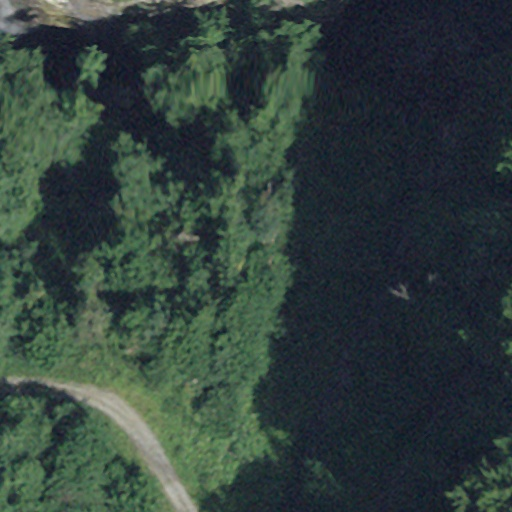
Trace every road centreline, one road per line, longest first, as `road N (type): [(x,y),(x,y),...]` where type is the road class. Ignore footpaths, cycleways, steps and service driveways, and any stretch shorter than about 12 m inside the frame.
road 1 (track): [(194,511),(137,416),(109,392),(0,384)]
road 2 (track): [(511,320),(367,511)]
